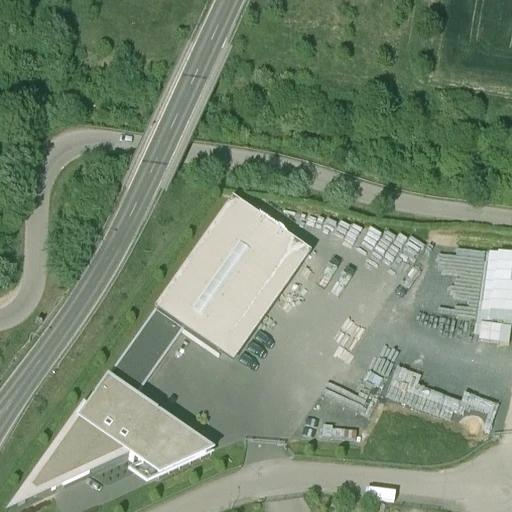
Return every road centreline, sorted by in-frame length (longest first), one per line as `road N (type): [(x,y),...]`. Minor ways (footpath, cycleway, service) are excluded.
road 1 (unclassified): [(511,222),(424,210),(307,174),(171,147),(81,138),(55,146),(42,169),(32,287),(19,308),(0,318)]
road 2 (tertiary): [(231,0),(111,251),(35,368)]
road 3 (unclassified): [(182,511),(278,477),(505,493)]
